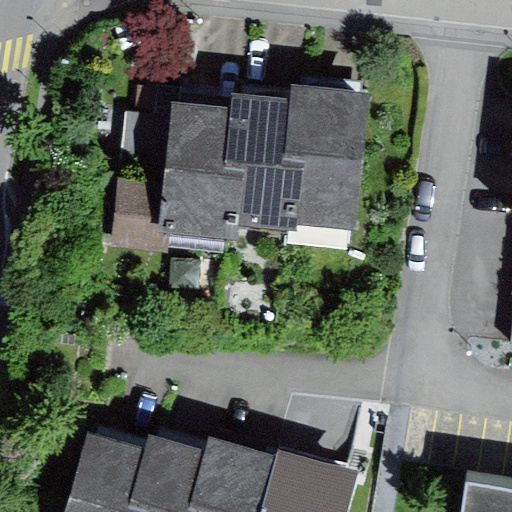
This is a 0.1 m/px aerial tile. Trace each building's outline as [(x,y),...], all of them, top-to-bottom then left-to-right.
[(295,86),(290,218),(357,221),(363,73),(295,71),(295,86)] [(290,218),(295,86),(237,83),(236,92),(231,216),(290,218)] [(231,216),(236,92),(167,90),(163,172),(120,171),(117,239),(168,241),(169,225),(231,228),(231,216)] [(147,436),(126,511),(187,511),(208,435),(151,420),(147,436)] [(126,511),(147,436),(90,421),(65,511),(126,511)] [(208,435),(187,511),(258,511),(277,440),(211,423),(208,435)] [(278,436),(277,440),(258,511),(343,511),(358,457),(278,436)] [(511,511),(511,480),(471,474),(464,511),(511,511)]
